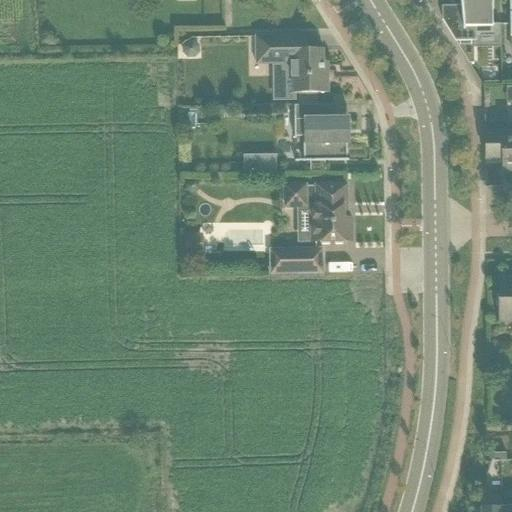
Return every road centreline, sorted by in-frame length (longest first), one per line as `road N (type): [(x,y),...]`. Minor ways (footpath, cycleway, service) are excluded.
road 1 (tertiary): [(409,511),(432,399),(435,227)]
road 2 (tertiary): [(435,227),(430,112),(369,0)]
